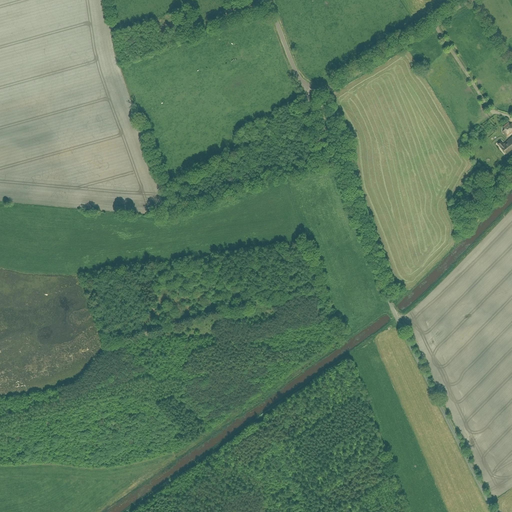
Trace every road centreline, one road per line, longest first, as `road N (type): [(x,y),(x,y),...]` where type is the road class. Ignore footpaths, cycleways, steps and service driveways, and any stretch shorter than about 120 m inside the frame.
road 1 (unclassified): [(308,85),(327,88),(348,78),(468,0)]
road 2 (track): [(261,415),(397,318)]
road 3 (track): [(126,511),(261,415)]
